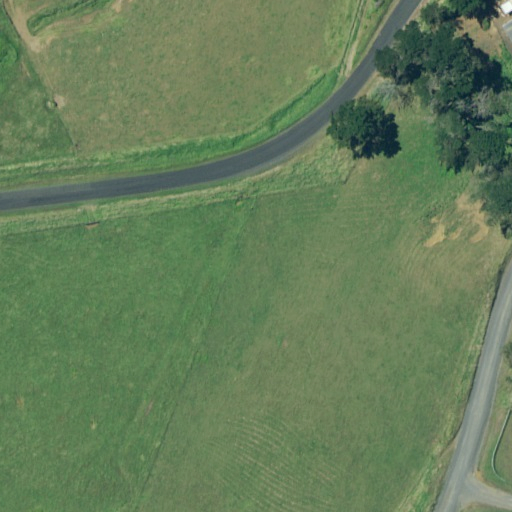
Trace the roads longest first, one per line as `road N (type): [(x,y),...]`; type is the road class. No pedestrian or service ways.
road 1 (unclassified): [(0,199),(184,174),(313,133),(374,86),(431,0)]
road 2 (unclassified): [(511,338),(459,511)]
